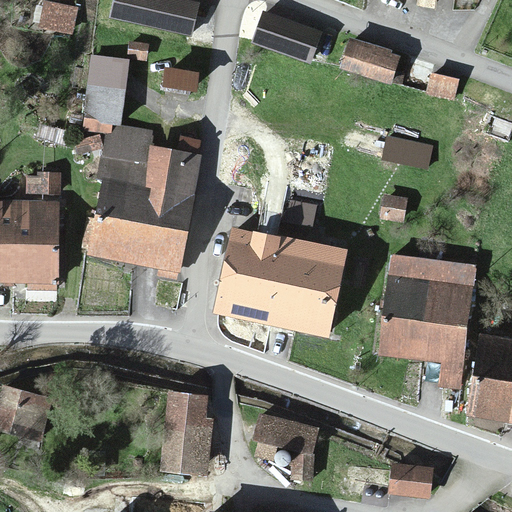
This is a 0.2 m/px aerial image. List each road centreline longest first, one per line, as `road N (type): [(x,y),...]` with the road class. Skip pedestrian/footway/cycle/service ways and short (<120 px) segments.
road 1 (residential): [(231,0),(195,350)]
road 2 (unclassified): [(195,350),(487,458)]
road 3 (residential): [(291,0),(511,80)]
road 4 (track): [(245,474),(165,489),(33,490)]
road 5 (tertiary): [(0,333),(128,335),(195,350)]
